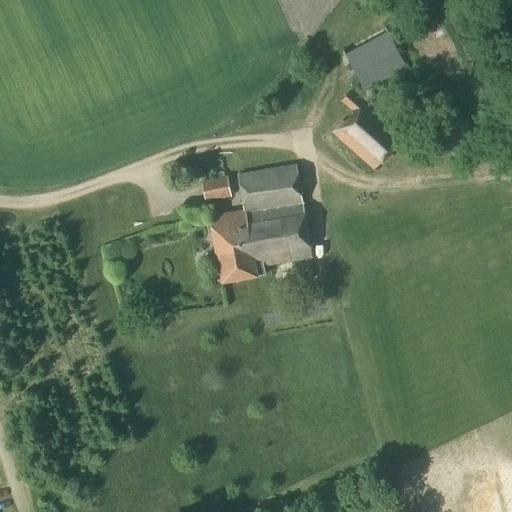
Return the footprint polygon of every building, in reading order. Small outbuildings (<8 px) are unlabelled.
[(365,91),(406,69),(383,27),(342,49),(365,91)] [(367,106),(349,91),(341,101),(350,109),(329,134),(373,171),(380,163),(381,165),(405,137),(367,105),(367,106)] [(301,204),(295,165),(237,174),(243,212),(209,217),(222,284),(257,277),(257,276),(265,275),(264,266),(311,258),(302,204),(301,204)] [(205,202),(230,197),(226,177),(201,182),(205,202)] [(335,248),(461,230),(458,211),(442,213),(439,191),(380,199),(382,214),(331,221),(335,248)] [(201,210),(197,197),(183,201),(187,214),(201,210)] [(511,208),(511,197),(476,199),(478,224),(511,221),(511,208)]
